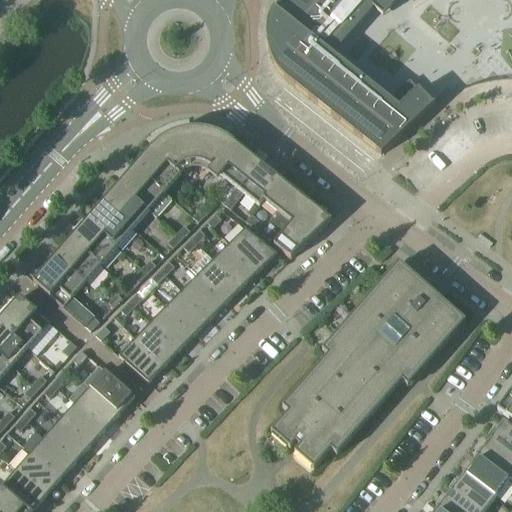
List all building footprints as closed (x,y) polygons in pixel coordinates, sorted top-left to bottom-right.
[(265,35),(265,37),(265,39),(265,41),(265,43),(266,45),(266,46),(266,47),(267,49),(267,51),(268,53),(268,54),(270,58),(270,59),(271,62),(272,64),(273,66),(274,68),(276,70),(277,72),(278,74),(280,76),(281,77),(284,80),(285,81),(287,83),(288,84),(381,158),(435,108),(434,107),(432,108),(430,105),(427,102),(409,83),(389,102),(384,98),(378,94),(333,57),(373,11),(374,11),(383,18),(399,0),(398,0),(283,0),(274,11),(272,13),(271,16),(269,18),(268,21),(268,23),(267,24),(266,26),(266,28),(266,30),(265,32),(265,35)] [(154,148),(150,152),(176,174),(178,172),(180,171),(181,169),(183,168),(185,167),(188,167),(190,166),(192,166),(197,166),(201,166),(203,167),(205,168),(207,169),(209,170),(211,171),(221,179),(242,152),(233,145),(229,142),(225,140),(220,137),(216,135),(211,134),(206,132),(201,132),(196,131),(191,132),(185,132),(180,133),(175,135),(171,137),(166,139),(162,141),(158,144),(154,148)] [(150,152),(134,170),(164,196),(181,178),(176,174),(150,152)] [(261,167),(242,152),(221,179),(235,191),(229,199),(237,205),(243,197),(239,194),(261,167)] [(279,182),(261,167),(239,194),(243,197),(258,209),(279,182)] [(134,170),(118,188),(148,214),(164,196),(134,170)] [(331,224),(279,182),(258,209),(259,209),(264,203),(291,226),(274,248),(291,262),(331,224)] [(118,188),(102,206),(132,232),(148,214),(118,188)] [(237,205),(229,199),(222,207),(230,213),(237,205)] [(102,206),(87,224),(117,250),(132,232),(102,206)] [(192,221),(198,226),(207,218),(201,212),(192,221)] [(215,218),(207,226),(212,232),(221,223),(215,218)] [(251,218),(245,225),(253,232),(259,225),(251,218)] [(87,224),(71,242),(101,268),(117,250),(87,224)] [(184,229),(175,238),(181,244),(189,235),(184,229)] [(199,233),(191,242),(197,248),(205,239),(199,233)] [(245,233),(229,248),(256,278),(277,258),(245,233)] [(181,244),(175,238),(167,246),(173,252),(181,244)] [(71,242),(55,260),(85,286),(101,268),(71,242)] [(197,248),(191,242),(182,251),(188,256),(197,248)] [(229,248),(213,264),(241,293),(256,278),(229,248)] [(85,286),(55,260),(33,285),(63,311),(85,286)] [(150,264),(141,272),(147,278),(155,269),(150,264)] [(213,264),(198,279),(225,308),(241,293),(213,264)] [(168,265),(160,274),(165,279),(174,271),(168,265)] [(327,358),(282,410),(288,415),(271,435),(290,452),(295,446),(300,449),(294,456),(313,472),(330,453),(336,458),(401,384),(407,389),(465,324),(399,266),(322,353),(327,358)] [(147,278),(141,272),(133,281),(138,286),(147,278)] [(165,279),(160,274),(151,282),(157,288),(165,279)] [(198,279),(182,295),(210,324),(225,308),(198,279)] [(182,295),(167,311),(194,339),(210,324),(182,295)] [(108,306),(114,312),(122,303),(116,297),(108,306)] [(137,297),(128,305),(134,311),(142,302),(137,297)] [(19,300),(0,322),(0,327),(27,352),(49,326),(19,300)] [(134,311),(128,305),(120,314),(125,319),(134,311)] [(167,311),(151,326),(179,355),(194,339),(167,311)] [(85,330),(90,335),(99,326),(93,321),(85,330)] [(151,326),(136,342),(164,371),(179,355),(151,326)] [(0,327),(0,359),(11,370),(27,352),(0,327)] [(110,336),(104,330),(95,339),(101,345),(110,336)] [(164,371),(136,342),(118,361),(148,387),(164,371)] [(70,345),(62,355),(68,360),(76,351),(70,345)] [(72,364),(78,369),(87,360),(81,355),(72,364)] [(0,359),(0,382),(11,370),(0,359)] [(99,370),(83,387),(119,419),(135,402),(99,370)] [(40,379),(32,388),(38,393),(46,384),(40,379)] [(59,379),(51,388),(57,393),(65,384),(59,379)] [(68,403),(74,408),(104,435),(119,419),(83,387),(68,403)] [(38,393),(32,388),(24,397),(30,402),(38,393)] [(57,393),(51,388),(43,397),(49,402),(57,393)] [(511,394),(510,393),(496,412),(511,422),(511,394)] [(74,408),(60,424),(89,451),(104,435),(74,408)] [(30,412),(22,421),(28,426),(36,417),(30,412)] [(8,415),(0,424),(6,429),(14,420),(8,415)] [(28,426),(22,421),(14,429),(20,435),(28,426)] [(60,424),(45,441),(75,468),(89,451),(60,424)] [(511,430),(503,424),(489,442),(511,458),(511,430)] [(45,441),(30,457),(60,484),(75,468),(45,441)] [(511,458),(489,442),(476,459),(508,483),(511,478),(511,458)] [(30,457),(16,474),(46,500),(60,484),(30,457)] [(476,459),(463,476),(495,501),(508,483),(476,459)] [(16,474),(1,491),(25,511),(35,511),(46,500),(16,474)] [(463,476),(450,494),(473,511),(486,511),(495,501),(463,476)] [(25,511),(1,491),(0,492),(0,511),(25,511)] [(473,511),(450,494),(437,511),(438,511),(473,511)]
